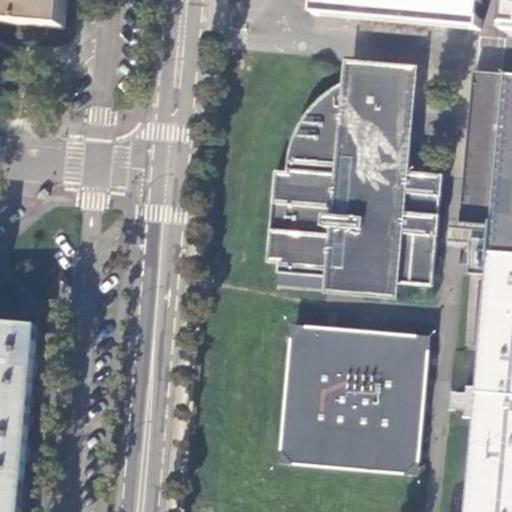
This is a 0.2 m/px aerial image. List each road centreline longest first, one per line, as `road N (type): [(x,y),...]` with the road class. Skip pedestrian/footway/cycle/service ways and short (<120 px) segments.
road 1 (tertiary): [(166,182),(139,511)]
road 2 (tertiary): [(185,0),(166,182)]
road 3 (residential): [(0,166),(166,182)]
